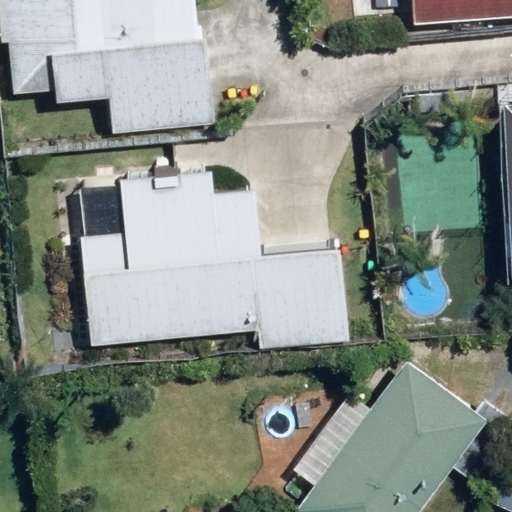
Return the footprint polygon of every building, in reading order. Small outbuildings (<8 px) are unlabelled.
[(0,0),(0,121),(2,138),(204,116),(191,0),(0,0)] [(511,0),(407,0),(409,12),(511,3),(511,0)] [(511,40),(402,47),(405,89),(511,81),(511,40)] [(511,85),(497,86),(500,168),(511,168),(511,175),(511,85)] [(72,259),(79,346),(186,338),(178,251),(72,259)] [(339,305),(339,330),(363,331),(363,306),(339,305)] [(261,330),(318,331),(318,308),(261,307),(261,330)] [(511,336),(470,339),(473,388),(511,385),(511,336)] [(292,504),(302,511),(406,511),(480,407),(399,351),(292,504)] [(511,435),(497,477),(511,482),(511,435)] [(458,473),(481,488),(488,475),(465,461),(458,473)]
